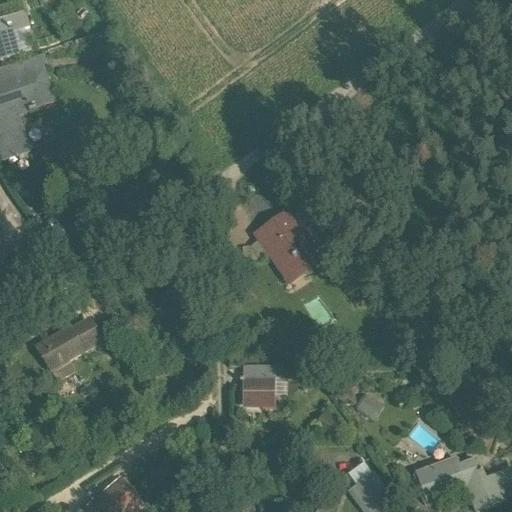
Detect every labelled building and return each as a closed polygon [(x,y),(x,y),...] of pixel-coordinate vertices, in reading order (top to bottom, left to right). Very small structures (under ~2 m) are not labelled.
[(9,20),(0,22),(0,63),(2,63),(0,56),(0,55),(18,50),(14,35),(30,30),(26,15),(23,16),(21,8),(7,12),(9,20)] [(44,62),(0,73),(0,85),(18,80),(19,83),(27,81),(45,75),(44,62)] [(18,80),(0,85),(0,112),(14,109),(17,117),(18,117),(30,113),(30,115),(38,113),(37,111),(55,105),(45,75),(27,81),(28,85),(21,87),(19,83),(18,80)] [(14,109),(0,112),(0,150),(4,163),(30,154),(18,117),(17,117),(14,109)] [(288,215),(256,238),(280,272),(295,261),(305,274),(322,262),(288,215)] [(351,287),(341,292),(352,314),(361,309),(351,287)] [(361,309),(352,314),(358,324),(367,321),(361,309)] [(70,332),(36,352),(50,376),(69,365),(84,356),(83,355),(97,347),(99,346),(90,329),(74,338),(70,332)] [(69,365),(50,376),(55,387),(75,376),(69,365)] [(275,369),(242,369),(243,382),(275,381),(275,369)] [(284,370),(275,369),(275,381),(275,382),(284,382),(284,370)] [(243,382),(240,382),(240,384),(243,384),(243,402),(262,401),(262,411),(275,411),(275,382),(275,381),(243,382)] [(357,404),(373,415),(381,402),(365,391),(357,404)] [(457,460),(415,475),(425,503),(466,489),(476,511),(484,511),(506,502),(494,476),(483,481),(475,463),(460,468),(457,460)] [(364,465),(351,473),(360,487),(373,478),(364,465)] [(360,487),(357,489),(373,511),(380,511),(392,504),(373,478),(360,487)] [(243,485),(234,486),(236,495),(245,494),(243,485)] [(120,486),(90,511),(141,511),(142,511),(120,486)] [(373,511),(357,489),(350,494),(362,511),(373,511)]
